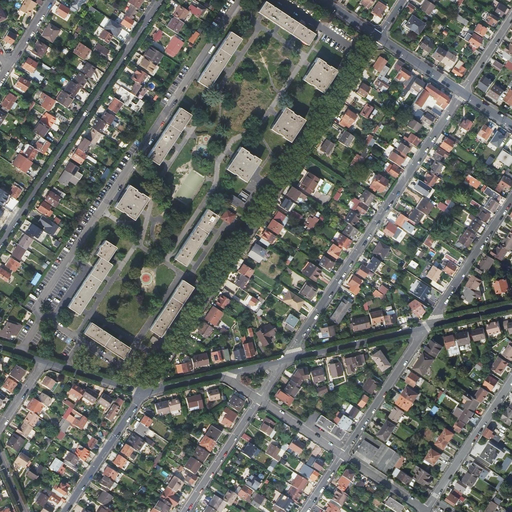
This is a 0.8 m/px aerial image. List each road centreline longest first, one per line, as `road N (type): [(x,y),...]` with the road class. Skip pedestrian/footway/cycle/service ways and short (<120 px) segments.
road 1 (residential): [(43,316),(34,310),(233,8)]
road 2 (residential): [(461,92),(284,359)]
road 3 (residential): [(163,261),(211,191),(223,150),(256,129),(302,61),(260,25)]
road 4 (residential): [(0,243),(160,0)]
road 5 (residential): [(277,189),(142,392)]
road 6 (residential): [(378,37),(277,189)]
road 7 (residential): [(81,340),(120,366),(181,273)]
road 8 (unclassified): [(426,509),(511,379)]
road 9 (unclassified): [(426,326),(511,199)]
road 10 (unclassified): [(342,453),(426,326)]
road 11 (residential): [(284,359),(426,326)]
road 12 (residential): [(64,511),(142,392)]
road 13 (residential): [(136,243),(156,183),(197,120)]
road 14 (residential): [(259,399),(184,511)]
